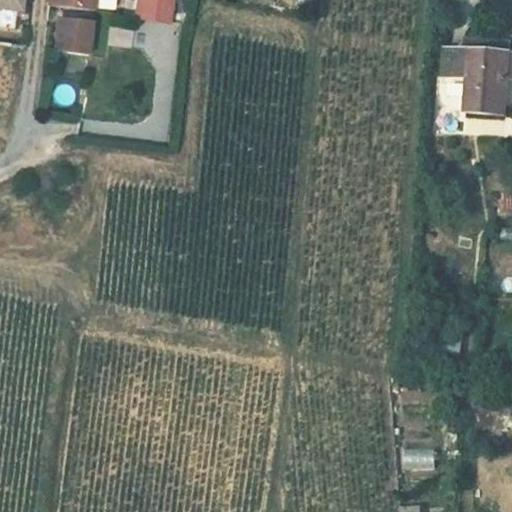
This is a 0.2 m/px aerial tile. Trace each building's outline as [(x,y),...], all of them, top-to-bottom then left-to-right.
[(0,0),(0,8),(19,10),(19,0),(0,0)] [(51,0),(51,6),(94,11),(95,0),(51,0)] [(100,0),(100,9),(113,9),(113,0),(100,0)] [(90,57),(93,24),(60,19),(57,53),(90,57)] [(506,115),(511,43),(467,39),(467,51),(447,49),(444,77),(471,81),(469,112),(506,115)] [(435,469),(435,449),(404,449),(404,469),(435,469)]
